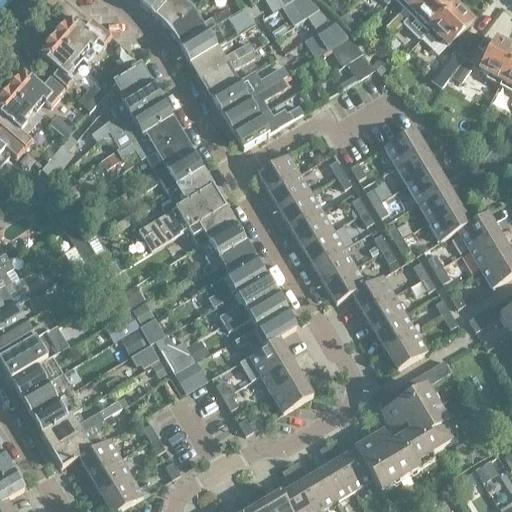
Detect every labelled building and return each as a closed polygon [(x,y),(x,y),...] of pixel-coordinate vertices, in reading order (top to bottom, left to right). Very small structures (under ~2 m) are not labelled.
[(142,0),(138,5),(154,19),(170,0),(142,0)] [(170,0),(154,19),(170,32),(192,12),(180,1),(180,0),(170,0)] [(275,0),(282,11),(299,0),(275,0)] [(304,0),(300,0),(289,7),(304,23),(319,13),(304,0)] [(393,0),(392,1),(403,12),(385,30),(391,36),(400,27),(427,0),(393,0)] [(447,0),(427,0),(400,27),(418,44),(426,35),(455,7),(447,0)] [(455,7),(426,35),(427,36),(420,42),(437,59),(446,49),(447,50),(472,25),(455,7)] [(192,12),(170,32),(180,49),(216,28),(231,19),(227,12),(201,27),(192,12)] [(307,21),(317,36),(331,27),(319,14),(307,21)] [(354,24),(346,16),(337,23),(345,32),(354,24)] [(70,21),(54,39),(79,60),(88,50),(91,53),(92,51),(98,56),(111,41),(90,23),(83,32),(70,21)] [(333,26),(331,27),(317,36),(316,37),(327,56),(348,43),(333,26)] [(216,28),(180,49),(190,66),(192,65),(217,50),(226,44),(216,28)] [(360,35),(355,29),(349,34),(355,40),(360,35)] [(54,39),(39,57),(57,73),(50,81),(65,94),(72,86),(67,81),(73,74),(70,71),(79,60),(54,39)] [(349,42),(332,54),(342,71),(347,68),(363,58),(349,42)] [(511,66),(511,49),(498,42),(480,73),(502,85),(511,66)] [(217,50),(192,65),(202,83),(252,53),(248,46),(234,54),(223,61),(217,50)] [(252,53),(202,83),(212,100),(237,85),(231,75),(242,68),(256,61),(252,54),(253,54),(252,53)] [(454,54),(431,85),(441,92),(450,80),(451,80),(464,62),(454,54)] [(374,74),(363,58),(347,68),(357,85),(374,74)] [(278,61),(257,72),(262,80),(282,68),(278,61)] [(389,70),(380,61),(372,69),(381,79),(389,70)] [(464,62),(451,80),(460,87),(474,69),(464,62)] [(511,66),(502,85),(511,90),(511,66)] [(110,103),(113,108),(150,86),(139,68),(114,83),(122,97),(110,103)] [(116,80),(105,71),(98,81),(109,89),(116,80)] [(23,74),(8,92),(33,114),(42,104),(50,111),(63,97),(47,84),(42,90),(23,74)] [(237,85),(212,100),(223,117),(258,96),(258,97),(273,88),(269,81),(254,89),(243,95),(237,85)] [(258,96),(223,117),(233,135),(269,113),(264,105),(287,91),(282,83),(258,97),(258,96)] [(84,101),(98,108),(106,92),(92,85),(84,101)] [(109,135),(158,106),(157,104),(158,99),(159,99),(151,85),(150,86),(113,108),(115,110),(110,113),(116,122),(105,128),(91,138),(97,146),(102,142),(109,135)] [(0,117),(7,123),(0,131),(0,133),(16,147),(40,120),(33,114),(8,92),(0,101),(0,117)] [(506,101),(496,96),(489,108),(500,113),(506,101)] [(159,107),(158,106),(109,135),(102,142),(108,148),(113,144),(118,153),(170,122),(172,121),(164,107),(162,108),(159,107)] [(269,113),(233,135),(243,152),(302,116),(299,110),(286,117),(284,114),(272,121),(268,115),(269,114),(269,113)] [(181,139),(170,122),(118,153),(116,154),(121,163),(135,155),(140,163),(181,139)] [(73,137),(63,129),(57,135),(67,144),(73,137)] [(0,171),(12,157),(17,162),(24,154),(16,147),(0,133),(0,171)] [(383,151),(384,152),(395,170),(425,152),(414,133),(383,151)] [(191,156),(181,139),(140,163),(141,164),(145,162),(151,172),(151,171),(155,177),(191,156)] [(321,140),(314,143),(321,156),(328,152),(321,140)] [(472,141),(465,152),(482,167),(492,153),(472,141)] [(68,156),(61,150),(51,161),(58,167),(68,156)] [(425,152),(395,170),(407,189),(437,171),(425,152)] [(120,164),(114,156),(100,165),(106,174),(120,164)] [(202,173),(191,156),(155,177),(140,187),(145,195),(156,189),(155,187),(160,185),(165,194),(202,173)] [(288,157),(257,175),(268,194),(299,176),(288,157)] [(501,165),(492,157),(483,167),(493,176),(501,165)] [(344,177),(336,164),(329,169),(336,181),(344,177)] [(56,183),(66,175),(58,167),(49,176),(56,183)] [(358,167),(350,172),(358,184),(365,180),(358,167)] [(437,171),(407,189),(418,208),(448,189),(437,171)] [(202,173),(165,194),(172,205),(162,211),(165,217),(212,189),(202,173)] [(67,174),(66,175),(54,187),(62,197),(76,184),(67,174)] [(299,176),(268,194),(280,213),(310,194),(299,176)] [(351,189),(344,177),(336,181),(343,194),(351,189)] [(48,190),(37,183),(29,191),(41,201),(48,190)] [(213,189),(212,189),(176,211),(165,217),(166,218),(138,235),(150,255),(188,232),(224,211),(226,210),(213,189)] [(448,189),(418,208),(429,226),(459,208),(448,189)] [(74,190),(62,197),(60,197),(68,209),(81,201),(74,190)] [(365,197),(373,210),(380,205),(373,193),(365,197)] [(310,194),(280,213),(291,232),(322,213),(310,194)] [(351,206),(358,218),(366,214),(358,201),(351,206)] [(388,218),(380,205),(373,210),(380,223),(388,218)] [(471,227),(459,208),(429,226),(441,245),(457,235),(471,227)] [(188,232),(150,255),(151,256),(173,243),(178,250),(193,241),(198,249),(234,228),(224,211),(188,232)] [(322,213),(291,232),(302,251),(333,232),(322,213)] [(373,227),(366,214),(358,218),(366,231),(373,227)] [(487,217),(471,227),(457,235),(468,254),(498,235),(487,217)] [(106,234),(98,219),(80,229),(89,243),(106,234)] [(64,232),(74,250),(86,242),(75,225),(64,232)] [(234,228),(198,249),(199,251),(209,245),(214,254),(204,260),(208,266),(244,245),(234,228)] [(387,234),(395,247),(403,242),(395,230),(387,234)] [(333,232),(302,251),(314,270),(344,251),(333,232)] [(498,235),(468,254),(480,272),(510,254),(498,235)] [(373,243),(380,256),(388,251),(381,239),(373,243)] [(86,242),(74,250),(82,265),(83,264),(85,267),(96,260),(86,242)] [(410,255),(403,242),(395,247),(403,260),(410,255)] [(244,245),(208,266),(209,267),(196,275),(201,282),(224,267),(230,277),(254,262),(244,245)] [(344,251),(314,270),(325,288),(356,270),(344,251)] [(396,264),(388,251),(380,256),(388,268),(396,264)] [(511,257),(510,254),(480,272),(492,292),(511,279),(511,257)] [(0,269),(9,265),(4,257),(0,259),(0,269)] [(427,263),(434,276),(442,271),(435,258),(427,263)] [(96,260),(85,267),(95,284),(106,277),(96,260)] [(254,262),(230,277),(236,287),(225,293),(226,294),(205,306),(207,307),(202,310),(205,315),(267,279),(266,278),(264,279),(254,262)] [(9,265),(0,269),(0,293),(19,283),(13,273),(13,272),(9,265)] [(412,271),(420,284),(427,279),(420,267),(412,271)] [(356,270),(325,288),(336,307),(350,299),(372,286),(368,279),(363,282),(356,270)] [(450,284),(442,271),(434,276),(442,288),(450,284)] [(106,277),(95,284),(105,301),(117,294),(106,277)] [(220,320),(224,327),(273,298),(272,296),(273,293),(275,292),(267,279),(205,315),(205,316),(221,307),(227,316),(220,320)] [(435,292),(427,279),(420,284),(427,297),(435,292)] [(22,280),(19,283),(0,293),(0,316),(14,309),(13,307),(21,302),(16,294),(26,288),(22,280)] [(380,281),(372,286),(350,299),(362,317),(391,299),(380,281)] [(136,289),(120,299),(129,313),(145,303),(136,289)] [(117,294),(105,301),(105,302),(102,304),(115,325),(130,316),(129,313),(120,299),(117,294)] [(450,301),(457,313),(464,308),(457,296),(450,301)] [(511,296),(465,323),(473,336),(497,322),(511,346),(511,296)] [(274,299),(273,298),(224,327),(229,335),(252,321),(257,331),(286,314),(287,313),(279,300),(277,300),(274,299)] [(391,299),(362,317),(373,336),(403,318),(391,299)] [(435,308),(442,321),(449,317),(442,304),(435,308)] [(14,309),(0,316),(0,340),(24,326),(14,309)] [(257,331),(234,344),(239,351),(248,346),(254,356),(271,346),(278,342),(296,331),(286,314),(257,331)] [(450,333),(457,329),(449,317),(442,321),(450,333)] [(403,318),(373,336),(384,355),(414,336),(420,333),(416,327),(410,331),(403,318)] [(24,326),(0,340),(0,363),(45,337),(49,335),(43,325),(29,334),(24,326)] [(108,340),(103,333),(92,339),(96,347),(108,340)] [(133,358),(147,350),(138,334),(121,344),(129,360),(133,358)] [(414,336),(384,355),(395,373),(426,355),(414,336)] [(0,363),(0,368),(10,386),(12,385),(58,357),(45,337),(0,363)] [(163,371),(180,362),(168,340),(151,349),(160,365),(163,371)] [(278,342),(271,346),(254,356),(249,359),(260,378),(290,361),(278,342)] [(201,344),(187,353),(195,366),(209,358),(201,344)] [(147,350),(133,358),(142,375),(151,370),(158,366),(148,349),(147,350)] [(58,357),(12,385),(22,402),(47,387),(62,377),(53,361),(58,358),(58,357)] [(290,361),(260,378),(271,397),(301,379),(290,361)] [(456,443),(437,411),(425,390),(448,376),(441,364),(375,404),(382,415),(379,417),(392,438),(408,429),(414,439),(392,452),(390,450),(389,448),(388,445),(385,440),(381,437),(375,437),(365,444),(354,450),(351,451),(353,454),(372,484),(379,496),(433,465),(429,459),(456,443)] [(163,371),(160,365),(158,366),(151,370),(159,383),(167,378),(163,371)] [(195,389),(185,373),(174,379),(184,395),(195,389)] [(47,387),(22,402),(32,419),(72,394),(62,377),(47,387)] [(301,379),(271,397),(283,416),(313,399),(301,379)] [(223,385),(215,390),(223,402),(230,398),(223,385)] [(72,394),(32,419),(43,436),(78,415),(83,412),(72,394)] [(230,398),(223,402),(230,414),(237,410),(230,398)] [(43,436),(41,437),(49,450),(50,449),(53,450),(54,452),(103,423),(121,412),(117,405),(84,424),(78,415),(43,436)] [(103,423),(54,452),(56,455),(56,458),(54,459),(62,471),(78,461),(102,447),(96,438),(108,431),(103,423)] [(245,423),(238,427),(245,440),(253,435),(245,423)] [(157,441),(150,429),(143,433),(150,445),(157,441)] [(165,453),(157,441),(150,445),(157,458),(165,453)] [(102,447),(78,461),(90,480),(119,462),(108,444),(102,447)] [(333,444),(326,449),(354,495),(372,484),(353,454),(343,460),(333,444)] [(328,468),(317,475),(336,506),(354,495),(326,449),(319,453),(328,468)] [(1,456),(0,457),(0,482),(13,475),(1,456)] [(119,462),(90,480),(101,499),(131,481),(119,462)] [(497,474),(490,465),(475,474),(481,484),(497,474)] [(297,466),(289,471),(313,511),(325,511),(336,506),(317,475),(307,481),(297,466)] [(180,479),(172,467),(165,471),(173,483),(180,479)] [(290,491),(280,498),(288,511),(313,511),(289,471),(280,476),(290,491)] [(13,475),(0,482),(0,508),(7,504),(24,494),(13,475)] [(131,481),(101,499),(108,511),(123,511),(142,501),(131,481)] [(261,487),(252,492),(264,511),(288,511),(280,498),(279,496),(270,502),(261,487)] [(252,511),(251,511),(264,511),(252,492),(243,497),(252,511)]
